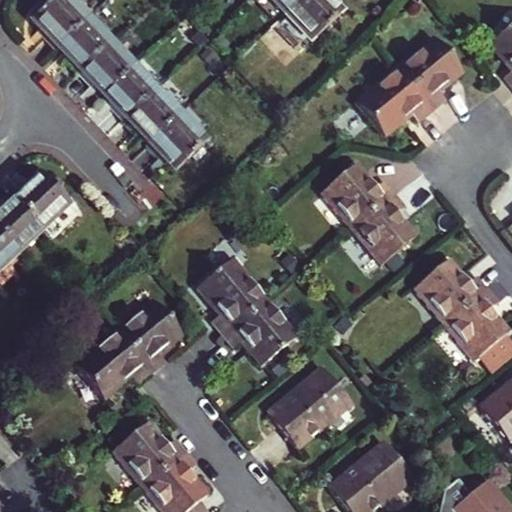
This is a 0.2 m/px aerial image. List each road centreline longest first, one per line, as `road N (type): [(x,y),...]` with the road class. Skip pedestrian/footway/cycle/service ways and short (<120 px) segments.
road 1 (residential): [(471,141),(465,204),(511,269)]
road 2 (residential): [(169,386),(251,498)]
road 3 (residential): [(128,200),(38,105)]
